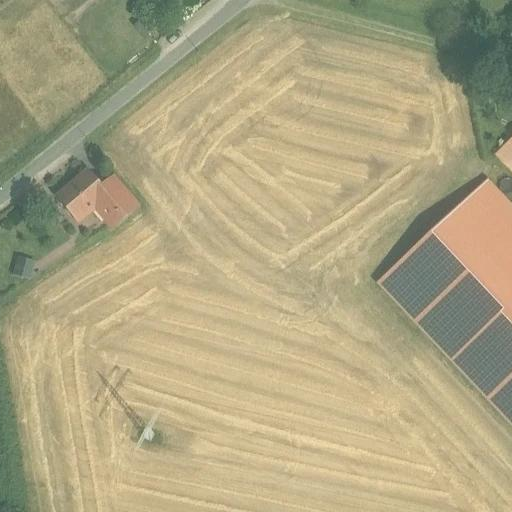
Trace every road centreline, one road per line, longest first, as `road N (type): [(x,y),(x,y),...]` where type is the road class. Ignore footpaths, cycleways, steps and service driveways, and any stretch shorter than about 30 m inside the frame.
road 1 (unclassified): [(0,198),(244,0)]
road 2 (track): [(511,61),(245,0)]
